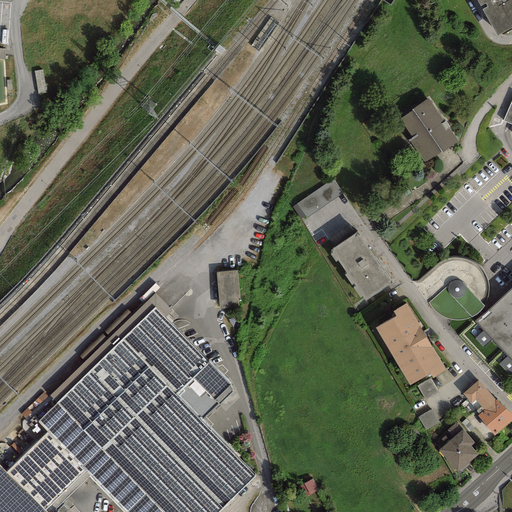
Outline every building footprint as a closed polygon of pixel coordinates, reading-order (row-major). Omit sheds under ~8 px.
[(511,0),(477,0),(480,6),(485,3),(487,6),(482,9),(497,36),(511,27),(511,0)] [(412,137),(409,139),(424,163),(458,141),(445,121),(444,122),(428,98),(411,109),(412,111),(400,119),(412,137)] [(511,99),(503,121),(511,124),(511,130),(511,133),(511,99)] [(341,191),(332,178),(297,203),(306,216),(341,191)] [(392,282),(358,232),(329,252),(336,262),(339,260),(347,273),(344,275),(359,297),(363,295),(366,299),(392,282)] [(479,256),(431,260),(434,290),(452,289),(452,294),(472,292),(472,293),(480,292),(478,272),(480,272),(479,256)] [(238,269),(217,271),(220,306),(240,304),(238,269)] [(511,287),(476,320),(511,359),(511,287)] [(0,459),(0,511),(65,511),(56,502),(89,469),(131,511),(217,511),(257,473),(200,416),(232,384),(165,317),(171,310),(155,295),(33,417),(43,427),(5,464),(0,459)] [(446,371),(406,304),(393,311),(396,317),(376,329),(409,385),(430,373),(433,378),(446,371)] [(437,390),(430,378),(417,386),(424,398),(437,390)] [(461,395),(479,414),(495,400),(478,380),(461,395)] [(511,415),(496,399),(495,400),(479,414),(477,416),(495,435),(511,420),(511,415)] [(440,421),(432,408),(419,416),(427,429),(440,421)] [(453,438),(438,450),(457,472),(458,471),(460,474),(470,465),(468,463),(478,454),(470,446),(474,443),(456,422),(447,430),(453,438)] [(318,488),(312,477),(297,485),(304,496),(318,488)]
